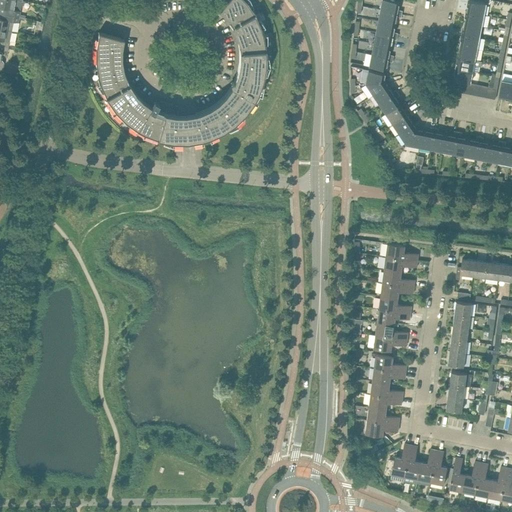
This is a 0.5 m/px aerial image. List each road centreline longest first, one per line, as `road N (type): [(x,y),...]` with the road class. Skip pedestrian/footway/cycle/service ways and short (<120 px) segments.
road 1 (unclassified): [(190,173),(45,149),(0,352)]
road 2 (residential): [(511,448),(435,432),(420,421),(441,247)]
road 3 (unclassified): [(183,96),(148,78),(141,52),(152,27),(173,15),(198,17),(218,34),(218,75),(197,93)]
road 4 (residential): [(511,124),(435,108),(410,77),(418,24),(446,14),(449,0)]
road 5 (tertiary): [(313,485),(323,414),(318,321)]
road 6 (tertiary): [(318,321),(288,481)]
road 7 (unclassified): [(314,186),(190,173)]
